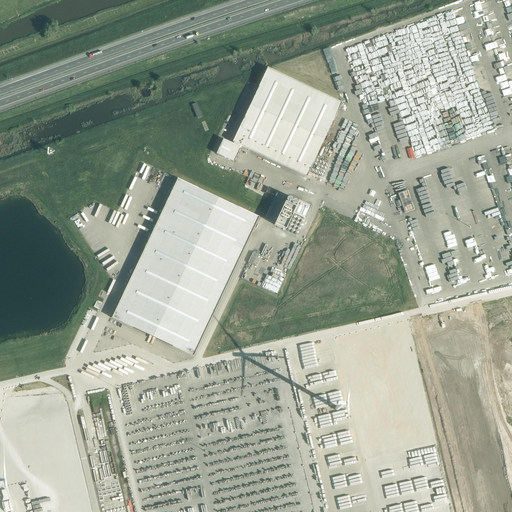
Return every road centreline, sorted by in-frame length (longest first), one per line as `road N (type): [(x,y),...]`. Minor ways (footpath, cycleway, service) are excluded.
road 1 (unclassified): [(0,386),(79,370),(123,378),(511,287)]
road 2 (motorway): [(0,103),(294,0)]
road 3 (motorway): [(259,0),(0,91)]
road 4 (unknown): [(319,511),(279,341)]
road 5 (unknown): [(83,357),(126,264),(123,238),(100,217)]
road 6 (unknown): [(46,377),(72,406),(96,511)]
road 7 (unknown): [(110,379),(141,511)]
